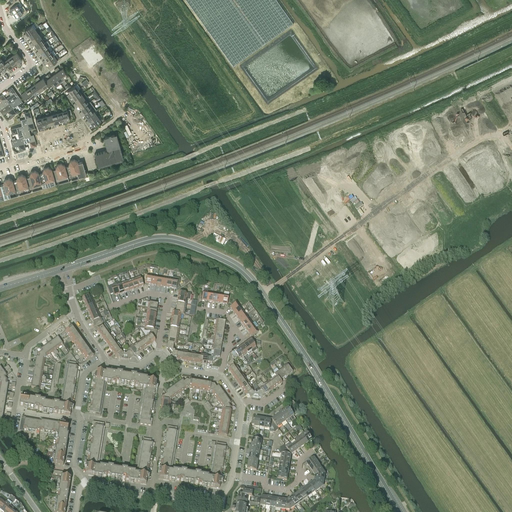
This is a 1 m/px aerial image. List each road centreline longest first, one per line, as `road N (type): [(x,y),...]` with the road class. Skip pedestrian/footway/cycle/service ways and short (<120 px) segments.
road 1 (secondary): [(60,269),(157,238),(239,267),(307,359),(399,511)]
road 2 (residential): [(222,502),(85,482)]
